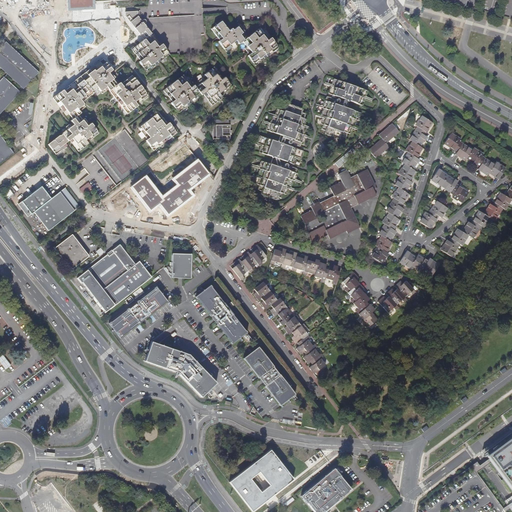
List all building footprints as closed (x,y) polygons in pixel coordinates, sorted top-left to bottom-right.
[(94,2),(94,0),(67,0),(67,2),(68,10),(79,10),(83,9),(94,9),(93,4),(93,2),(94,2)] [(146,72),(158,63),(169,55),(170,55),(153,33),(151,34),(141,20),(140,11),(125,12),(125,16),(143,40),(139,43),(137,41),(135,43),(136,45),(134,47),(132,45),(129,47),(140,61),(139,62),(146,72)] [(211,29),(218,39),(219,40),(220,41),(218,42),(226,52),(238,43),(239,45),(242,42),(246,47),(244,49),(249,55),(248,56),(255,66),(278,48),(271,38),(269,39),(260,28),(244,40),(240,35),(242,33),(237,27),(233,30),(232,28),(228,31),(221,22),(211,29)] [(39,72),(5,42),(0,47),(0,67),(23,89),(39,72)] [(103,59),(94,66),(95,67),(93,69),(92,67),(69,85),(70,87),(64,91),(63,90),(52,98),(61,109),(66,116),(68,114),(73,119),(71,121),(72,123),(66,127),(67,129),(62,133),(63,134),(60,136),(59,136),(48,145),(56,155),(67,146),(66,143),(70,141),(79,152),(89,144),(88,143),(99,134),(91,123),(90,125),(85,118),(82,120),(78,115),(81,113),(80,112),(86,107),(82,102),(99,89),(102,94),(109,90),(128,114),(138,106),(137,105),(148,96),(134,78),(129,82),(127,80),(121,84),(120,83),(117,85),(113,79),(116,78),(111,71),(112,70),(103,59)] [(183,75),(165,89),(174,100),(170,103),(178,113),(196,100),(194,97),(200,93),(201,95),(203,95),(211,106),(222,98),(220,96),(232,87),(224,77),(223,79),(214,67),(197,80),(200,83),(195,88),(193,85),(192,86),(183,75)] [(3,77),(0,80),(0,114),(20,92),(3,77)] [(358,121),(359,119),(361,113),(346,108),(348,101),(362,106),(365,99),(368,91),(333,79),(328,94),(338,97),(338,99),(336,99),(335,100),(332,99),(328,97),(327,97),(326,98),(325,101),(324,101),(322,108),(323,109),(321,116),(323,116),(320,124),(323,125),(321,129),(325,131),(324,134),(340,140),(341,136),(345,138),(347,133),(350,134),(352,127),(354,127),(357,120),(358,121)] [(268,123),(268,124),(265,130),(280,135),(278,142),(259,136),(256,143),(261,145),(260,146),(258,153),(272,157),(270,164),(261,161),(258,169),(259,170),(257,176),(259,177),(256,185),(259,185),(257,190),(261,192),(260,195),(276,201),(278,197),(282,199),(284,194),(286,195),(289,187),(291,188),(293,181),(295,182),(297,174),(295,173),(296,169),(291,167),(290,168),(287,166),(287,164),(286,164),(287,162),(294,165),(297,157),(301,159),(303,151),(288,146),(289,144),(290,144),(291,144),(291,143),(294,144),(294,145),(300,147),(302,143),(305,135),(303,135),(306,128),(304,127),(307,120),(304,119),(305,114),(301,113),(302,109),(286,104),(285,107),(281,105),(279,110),(277,109),(274,117),(272,116),(270,123),(268,123)] [(167,124),(158,113),(149,120),(138,128),(147,140),(146,141),(154,151),(177,133),(169,123),(167,124)] [(424,135),(432,122),(422,116),(415,126),(417,127),(415,130),(416,130),(409,140),(412,142),(406,151),(408,153),(402,163),(404,164),(398,174),(401,176),(395,185),(398,188),(391,197),(394,199),(392,201),(392,202),(386,211),(388,213),(382,223),(385,225),(379,234),(381,236),(375,246),(377,247),(371,257),(381,263),(385,257),(386,258),(388,254),(386,253),(388,249),(387,249),(391,243),(389,241),(393,234),(393,235),(395,232),(393,230),(395,227),(394,226),(398,220),(396,218),(400,211),(401,212),(403,209),(400,207),(408,194),(404,192),(409,185),(410,185),(411,183),(409,181),(411,178),(410,177),(414,171),(412,169),(416,163),(417,163),(419,160),(416,158),(418,155),(418,154),(422,148),(419,147),(423,140),(424,140),(426,137),(424,135)] [(198,123),(195,120),(185,128),(191,129),(198,123)] [(399,132),(392,124),(379,135),(382,139),(386,143),(399,132)] [(230,125),(228,125),(213,125),(213,139),(230,139),(230,125)] [(495,178),(498,180),(503,173),(505,169),(496,163),(494,165),(484,159),(485,158),(482,156),(483,154),(473,148),(472,150),(462,144),(462,143),(460,142),(461,140),(451,133),(444,144),(457,152),(455,155),(458,157),(459,156),(465,161),(466,158),(479,167),(477,170),(481,172),(481,171),(488,175),(489,173),(496,177),(495,178)] [(0,162),(13,153),(0,136),(0,162)] [(386,143),(382,139),(368,151),(375,159),(389,147),(386,143)] [(146,176),(130,188),(149,212),(159,205),(167,216),(194,195),(190,190),(210,175),(197,158),(170,179),(175,185),(161,196),(146,176)] [(309,233),(307,234),(311,243),(327,235),(330,239),(346,231),(348,234),(360,228),(350,208),(376,195),(372,187),(375,186),(366,169),(350,178),(346,170),(338,175),(341,182),(330,188),(334,196),(319,204),(318,202),(310,206),(312,211),(300,217),(309,233)] [(441,171),(438,169),(431,180),(451,192),(450,193),(453,195),(452,197),(462,203),(468,193),(456,185),(458,182),(454,179),(454,180),(441,172),(441,171)] [(88,183),(80,189),(84,194),(92,188),(88,183)] [(511,186),(509,189),(509,190),(505,196),(500,193),(492,206),(490,204),(487,207),(488,208),(484,214),(479,211),(471,224),(468,222),(466,225),(466,226),(462,232),(458,229),(450,242),(446,240),(444,243),(445,244),(441,250),(451,257),(457,247),(458,247),(459,245),(461,246),(468,236),(472,239),(479,229),(481,226),(483,228),(489,218),(494,221),(500,211),(501,211),(503,209),(505,210),(511,200),(511,186)] [(64,189),(51,199),(43,188),(19,206),(27,217),(34,212),(48,231),(79,207),(76,202),(75,203),(64,189)] [(447,208),(442,205),(437,201),(430,211),(428,214),(426,212),(419,222),(430,229),(438,216),(441,218),(443,215),(442,214),(447,208)] [(54,249),(71,270),(88,256),(72,235),(54,249)] [(82,283),(93,297),(135,265),(120,245),(112,251),(113,253),(109,256),(107,254),(77,278),(81,284),(82,283)] [(258,264),(260,266),(262,264),(260,261),(267,257),(257,245),(251,250),(253,252),(250,254),(258,264)] [(275,249),(274,253),(270,264),(274,265),(275,262),(282,264),(286,253),(287,250),(279,247),(278,251),(275,249)] [(282,264),(281,267),(285,268),(286,265),(293,268),(297,257),(298,253),(290,251),(289,254),(286,253),(282,264)] [(407,251),(399,262),(409,268),(411,266),(421,272),(422,269),(432,276),(439,266),(432,261),(433,261),(429,259),(428,261),(424,259),(424,260),(418,256),(416,258),(409,254),(410,253),(407,251)] [(248,271),(250,273),(253,271),(251,269),(258,264),(250,254),(248,252),(242,257),(244,259),(241,261),(248,271)] [(191,254),(172,253),(171,278),(190,278),(191,254)] [(293,268),(292,271),(296,272),(297,269),(304,271),(308,260),(309,257),(301,255),(300,258),(297,257),(293,268)] [(304,271),(303,274),(307,276),(308,273),(315,275),(319,262),(319,261),(312,258),(311,261),(308,260),(304,271)] [(232,268),(241,280),(244,278),(242,275),(248,271),(241,261),(239,259),(233,264),(235,266),(232,268)] [(139,262),(135,265),(93,297),(92,298),(104,313),(109,309),(109,310),(151,277),(139,262)] [(315,275),(315,276),(322,278),(321,281),(324,283),(326,278),(329,268),(326,266),(327,264),(319,262),(315,275)] [(338,267),(330,264),(329,268),(326,278),(333,281),(332,284),(336,285),(340,272),(337,271),(338,267)] [(359,278),(354,272),(343,282),(348,288),(345,290),(348,293),(359,283),(357,280),(359,278)] [(259,300),(261,298),(270,291),(266,285),(268,283),(266,280),(260,285),(254,289),(256,292),(254,294),(259,300)] [(398,283),(395,286),(397,289),(405,298),(411,292),(413,295),(416,292),(406,281),(403,284),(401,281),(398,283)] [(364,288),(359,283),(348,293),(353,299),(351,301),(353,303),(364,293),(362,291),(364,288)] [(247,332),(211,284),(196,296),(211,316),(218,323),(217,324),(232,344),(247,332)] [(156,286),(109,323),(121,338),(168,301),(156,286)] [(137,297),(145,292),(141,287),(133,293),(137,297)] [(266,309),(271,306),(278,300),(273,294),(275,292),(273,289),(270,291),(261,298),(263,301),(261,303),(266,309)] [(389,291),(386,294),(389,297),(397,305),(402,300),(405,302),(407,300),(405,298),(397,289),(395,291),(392,289),(389,291)] [(364,293),(353,303),(358,309),(356,312),(359,314),(369,305),(366,302),(370,299),(364,293)] [(135,299),(131,295),(125,299),(129,304),(135,299)] [(275,317),(278,315),(287,308),(282,301),(285,299),(283,297),(278,300),(271,306),(273,308),(271,310),(275,317)] [(384,297),(378,302),(388,313),(394,308),(396,310),(399,308),(397,305),(389,297),(386,299),(384,297)] [(370,304),(369,305),(359,314),(363,320),(361,322),(367,328),(377,319),(372,313),(375,310),(370,304)] [(282,326),(285,324),(294,317),(289,310),(292,309),(290,306),(287,308),(278,315),(280,317),(278,320),(282,326)] [(289,335),(292,333),(301,326),(296,319),(299,317),(297,315),(294,317),(285,324),(287,327),(285,329),(289,335)] [(297,344),(297,343),(308,335),(303,329),(306,326),(304,324),(301,326),(292,333),(294,336),(292,338),(297,344)] [(301,355),(304,352),(313,346),(308,340),(310,338),(308,335),(297,343),(299,346),(296,349),(301,355)] [(185,356),(186,353),(152,341),(145,361),(175,371),(178,372),(180,374),(179,374),(201,397),(216,383),(191,357),(189,359),(185,356)] [(308,364),(311,362),(320,355),(315,348),(317,347),(315,344),(313,346),(304,352),(306,355),(303,358),(308,364)] [(280,406),(295,394),(259,346),(243,358),(259,378),(259,377),(265,385),(265,386),(280,406)] [(309,368),(314,374),(326,365),(321,359),(324,357),(321,354),(320,355),(311,362),(313,365),(309,368)] [(511,430),(483,452),(485,455),(511,435),(511,430)] [(511,435),(485,455),(489,461),(511,491),(511,435)] [(324,511),(351,489),(340,476),(340,475),(334,468),(301,496),(307,503),(308,503),(314,511),(324,511)]
